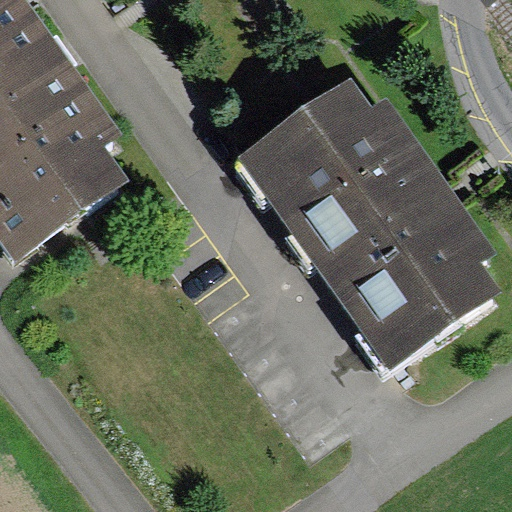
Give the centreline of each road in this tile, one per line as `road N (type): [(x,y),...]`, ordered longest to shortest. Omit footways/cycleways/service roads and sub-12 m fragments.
road 1 (residential): [(69,0),(405,469)]
road 2 (residential): [(119,511),(0,347)]
road 3 (residential): [(511,392),(405,469)]
road 4 (residential): [(511,117),(474,28),(473,0)]
